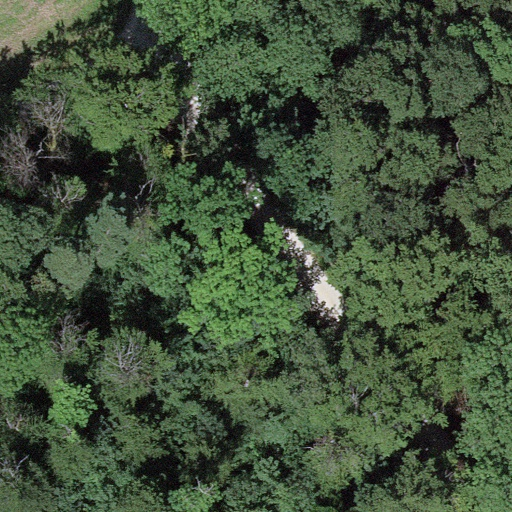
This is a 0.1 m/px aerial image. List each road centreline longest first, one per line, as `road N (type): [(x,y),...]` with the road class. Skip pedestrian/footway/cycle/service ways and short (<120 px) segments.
road 1 (track): [(474,511),(161,57),(159,0)]
road 2 (track): [(161,57),(0,128)]
